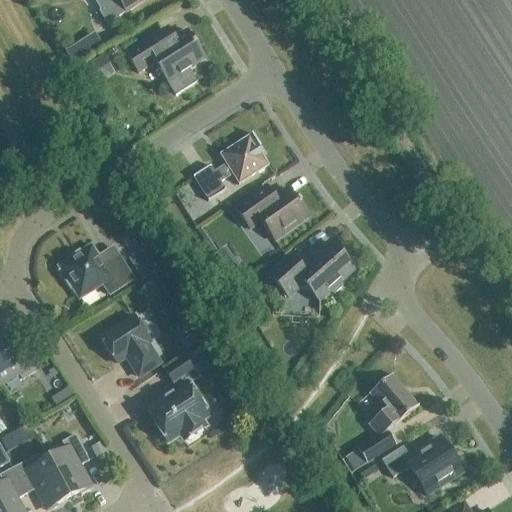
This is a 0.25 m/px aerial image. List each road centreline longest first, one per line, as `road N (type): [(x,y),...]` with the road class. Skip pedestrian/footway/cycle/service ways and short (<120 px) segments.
road 1 (residential): [(511,445),(463,373),(391,294),(409,256),(352,189),(275,71)]
road 2 (residential): [(12,281),(18,244),(31,225),(275,71)]
road 3 (residential): [(150,495),(12,281)]
